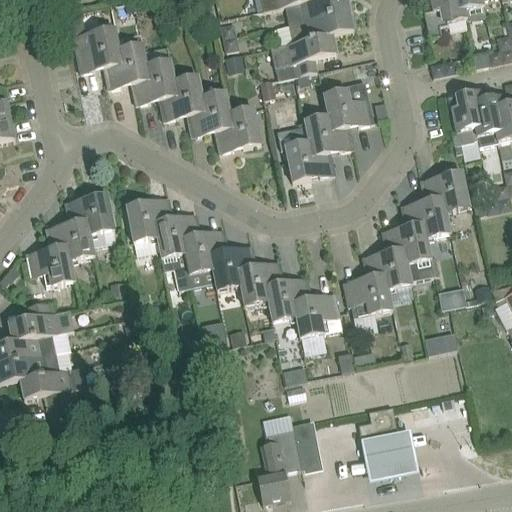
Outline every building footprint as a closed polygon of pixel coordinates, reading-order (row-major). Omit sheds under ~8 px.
[(262,0),(266,16),(286,12),(286,11),(326,3),(325,2),(325,0),(262,0)] [(286,12),(290,31),(329,23),(351,18),(347,0),(336,0),(325,2),(326,3),(286,11),(286,12)] [(425,18),(430,44),(441,42),(440,32),(448,30),(448,28),(469,24),(467,15),(466,16),(464,2),(451,4),(450,0),(430,0),(434,17),(425,18)] [(486,12),(484,2),(483,0),(450,0),(451,4),(464,2),(466,16),(467,15),(486,12)] [(125,8),(127,16),(136,14),(134,6),(125,8)] [(329,23),(290,31),(293,48),(294,49),(333,40),(334,41),(355,37),(351,18),(329,23)] [(223,45),(237,42),(235,28),(220,31),(223,45)] [(120,56),(120,55),(116,35),(74,43),(81,78),(104,73),(123,69),(120,56)] [(294,49),(293,48),(281,51),(273,52),(279,85),(297,81),(309,79),(318,77),(316,65),(338,60),(334,41),(333,40),(294,49)] [(498,43),(501,56),(511,52),(511,40),(511,41),(498,43)] [(237,42),(223,45),(226,57),(240,54),(237,42)] [(145,51),(120,56),(123,69),(104,73),(108,94),(132,89),(151,85),(148,73),(149,73),(146,57),(145,51)] [(173,68),(171,68),(168,52),(146,57),(149,73),(148,73),(151,85),(132,89),(136,110),(160,105),(179,101),(177,88),(173,68)] [(511,65),(511,52),(501,56),(489,57),(491,70),(511,65)] [(228,62),(226,63),(229,79),(245,76),(242,60),(228,62)] [(431,69),(434,82),(459,77),(456,64),(431,69)] [(299,90),(311,87),(309,79),(297,81),(299,90)] [(179,101),(160,105),(164,126),(188,121),(206,118),(203,105),(204,104),(200,83),(177,88),(179,101)] [(276,103),(272,86),(260,88),(264,105),(276,103)] [(350,132),(374,128),(369,106),(366,87),(348,90),(349,97),(323,102),(328,123),(329,123),(331,136),(350,132)] [(452,114),(457,136),(452,137),(454,150),(457,149),(457,151),(475,148),(475,146),(478,146),(477,142),(478,142),(476,133),(474,121),(485,118),(482,106),(483,106),(481,97),(461,101),(463,112),(452,114)] [(228,100),(204,104),(203,105),(206,118),(188,121),(192,142),(215,137),(234,133),(232,120),(228,100)] [(478,142),(495,139),(496,138),(493,126),(505,123),(503,111),(502,102),(483,106),(482,106),(485,118),(474,121),(476,133),(478,142)] [(0,129),(12,127),(8,106),(0,107),(0,129)] [(511,108),(503,111),(505,123),(493,126),(496,138),(495,139),(497,148),(511,144),(511,108)] [(234,133),(215,137),(220,158),(262,149),(255,115),(232,120),(234,133)] [(305,128),(306,131),(309,148),(310,148),(313,161),(331,157),(355,153),(350,132),(331,136),(329,123),(328,123),(305,128)] [(0,129),(0,148),(16,145),(12,127),(0,129)] [(282,154),(286,153),(293,187),(335,179),(331,157),(313,161),(310,148),(309,148),(306,131),(278,137),(282,154)] [(421,188),(426,208),(426,209),(445,205),(448,218),(449,218),(471,213),(464,179),(421,188)] [(511,201),(511,188),(506,189),(494,192),(496,204),(510,202),(511,201)] [(66,210),(70,230),(70,231),(88,228),(91,241),(92,241),(94,252),(116,248),(114,237),(115,237),(108,201),(66,210)] [(496,204),(484,207),(474,209),(477,222),(511,214),(511,210),(510,202),(496,204)] [(138,261),(159,257),(157,244),(155,230),(174,226),(174,225),(170,205),(127,213),(134,248),(135,248),(138,261)] [(453,239),(449,218),(448,218),(445,205),(426,209),(426,208),(402,213),(406,234),(407,235),(425,231),(428,245),(429,244),(453,239)] [(179,295),(192,292),(185,259),(186,259),(183,246),(202,242),(201,241),(197,221),(174,225),(174,226),(155,230),(157,244),(159,257),(161,264),(164,277),(175,274),(179,295)] [(46,235),(51,256),(51,257),(69,254),(71,267),(72,267),(96,262),(94,252),(92,241),(91,241),(88,228),(70,231),(70,230),(46,235)] [(435,281),(432,265),(433,264),(429,244),(428,245),(425,231),(407,235),(406,234),(383,239),(387,259),(387,261),(406,257),(409,269),(410,269),(413,285),(435,281)] [(186,259),(185,259),(192,292),(196,291),(215,288),(213,276),(214,275),(211,262),(229,258),(229,257),(225,237),(201,241),(202,242),(183,246),(186,259)] [(253,253),(229,257),(229,258),(211,262),(214,275),(213,276),(215,288),(217,296),(241,292),(242,291),(239,278),(257,274),(257,273),(253,253)] [(52,291),(71,287),(76,286),(72,267),(71,267),(69,254),(51,257),(51,256),(27,260),(31,282),(49,279),(52,291)] [(390,295),(391,295),(414,290),(413,285),(410,269),(409,269),(406,257),(387,261),(387,259),(363,264),(368,285),(368,286),(387,282),(390,295)] [(242,291),(241,292),(245,312),(269,307),(270,307),(267,294),(285,290),(285,289),(281,269),(257,273),(257,274),(239,278),(242,291)] [(349,312),(351,311),(354,323),(370,320),(371,321),(395,316),(391,295),(390,295),(387,282),(368,286),(368,285),(344,289),(349,312)] [(0,288),(5,293),(10,288),(3,283),(0,286),(0,288)] [(308,285),(285,289),(285,290),(267,294),(270,307),(269,307),(273,327),(297,322),(298,322),(295,309),(313,306),(313,305),(308,285)] [(113,301),(116,300),(124,299),(126,299),(125,290),(112,292),(113,301)] [(476,295),(478,302),(478,306),(492,304),(490,292),(476,295)] [(511,298),(506,302),(508,306),(496,313),(511,342),(511,298)] [(298,322),(297,322),(301,343),(343,335),(336,300),(313,305),(313,306),(295,309),(298,322)] [(135,305),(126,306),(127,312),(131,316),(137,315),(135,305)] [(53,307),(48,308),(28,312),(30,324),(9,329),(13,348),(13,349),(54,340),(54,341),(68,338),(75,337),(71,317),(55,320),(53,307)] [(493,308),(482,310),(485,321),(495,318),(493,308)] [(125,331),(128,345),(142,342),(139,328),(125,331)] [(275,343),(273,333),(264,335),(266,345),(275,343)] [(233,352),(248,349),(248,348),(245,335),(231,338),(233,352)] [(0,371),(69,357),(72,356),(68,338),(54,341),(54,340),(13,349),(13,348),(0,350),(0,371)] [(444,340),(448,357),(458,355),(454,338),(444,340)] [(142,342),(129,345),(131,357),(145,354),(142,342)] [(189,346),(180,348),(183,359),(192,357),(189,346)] [(405,365),(414,363),(410,348),(402,349),(405,365)] [(0,390),(21,387),(62,378),(72,375),(69,357),(0,371),(0,390)] [(364,359),(354,361),(357,373),(367,370),(364,359)] [(215,372),(218,383),(226,381),(224,370),(215,372)] [(82,373),(72,375),(62,378),(21,387),(25,405),(46,401),(49,414),(74,409),(72,397),(87,394),(82,373)] [(283,376),(286,389),(293,388),(290,375),(283,376)] [(74,409),(49,414),(51,426),(77,421),(74,409)] [(374,428),(360,431),(362,445),(398,438),(395,423),(393,424),(392,416),(372,420),(374,428)] [(416,419),(417,425),(429,423),(428,417),(416,419)] [(257,481),(263,511),(291,505),(285,478),(302,475),(323,471),(315,427),(293,432),(290,419),(263,425),(267,442),(266,442),(268,451),(262,452),(268,479),(257,481)] [(77,421),(51,426),(54,436),(79,431),(77,421)] [(412,442),(362,452),(372,496),(421,485),(412,442)]
